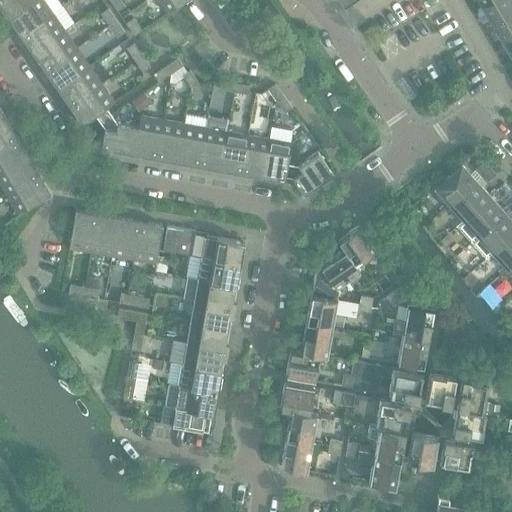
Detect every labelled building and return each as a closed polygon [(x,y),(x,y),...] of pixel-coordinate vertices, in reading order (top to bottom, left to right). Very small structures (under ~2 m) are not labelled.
[(0,0),(0,3),(8,15),(30,0),(0,0)] [(30,0),(8,15),(20,33),(62,4),(59,0),(30,0)] [(109,0),(117,11),(125,5),(121,0),(109,0)] [(158,0),(167,12),(184,0),(158,0)] [(511,0),(492,0),(482,6),(492,24),(511,12),(511,0)] [(75,22),(63,4),(62,4),(20,33),(33,51),(65,29),(65,28),(75,22)] [(107,8),(100,13),(108,25),(115,20),(107,8)] [(511,12),(492,24),(503,42),(511,36),(511,12)] [(134,36),(141,31),(132,18),(125,23),(134,36)] [(116,37),(124,32),(115,20),(108,25),(116,37)] [(33,51),(45,69),(77,46),(65,29),(33,51)] [(511,36),(503,42),(511,57),(511,36)] [(134,41),(128,46),(136,58),(143,53),(134,41)] [(45,69),(57,86),(89,64),(77,46),(45,69)] [(144,70),(151,65),(143,53),(136,58),(144,70)] [(182,64),(177,56),(166,64),(171,72),(182,64)] [(57,86),(69,104),(70,104),(102,82),(89,64),(57,86)] [(154,72),(159,80),(171,72),(166,64),(154,72)] [(191,86),(198,81),(190,69),(183,74),(191,86)] [(221,79),(220,88),(234,90),(235,82),(221,79)] [(82,122),(114,100),(102,82),(70,104),(82,122)] [(248,93),(250,84),(235,82),(234,90),(248,93)] [(276,83),(269,88),(277,100),(284,95),(276,83)] [(142,93),(131,101),(138,111),(149,103),(142,93)] [(285,112),(293,107),(284,95),(277,100),(285,112)] [(119,123),(112,112),(101,120),(106,127),(103,146),(136,153),(140,127),(119,123)] [(143,114),(141,127),(140,127),(136,153),(158,157),(165,118),(143,114)] [(0,121),(0,146),(19,135),(8,117),(0,121)] [(158,157),(178,160),(179,161),(186,122),(165,118),(158,157)] [(179,161),(199,164),(200,165),(207,126),(186,122),(179,161)] [(200,165),(221,168),(222,168),(229,130),(207,126),(200,165)] [(222,168),(242,172),(243,172),(250,134),(229,130),(222,168)] [(243,172),(263,176),(265,176),(272,138),(250,134),(243,172)] [(0,146),(0,171),(30,154),(19,135),(0,146)] [(290,163),(294,142),(272,138),(265,176),(286,180),(287,176),(290,163)] [(333,174),(317,152),(300,165),(290,163),(287,176),(294,177),(306,194),(333,174)] [(0,171),(0,180),(7,192),(8,193),(41,173),(30,154),(0,171)] [(484,162),(475,171),(480,177),(490,169),(484,162)] [(461,165),(435,188),(450,205),(476,181),(461,165)] [(486,183),(495,174),(490,169),(480,177),(486,183)] [(19,212),(53,191),(41,173),(8,193),(19,212)] [(476,181),(450,205),(464,220),(464,221),(491,197),(476,181)] [(464,220),(457,227),(471,244),(505,213),(491,197),(464,221),(464,220)] [(76,208),(69,245),(91,249),(98,211),(90,210),(76,207),(76,208)] [(98,211),(91,249),(112,254),(120,215),(98,211)] [(511,220),(505,213),(471,244),(486,260),(494,253),(493,253),(511,235),(511,220)] [(120,215),(112,254),(134,258),(141,220),(120,215)] [(141,220),(134,258),(155,262),(157,254),(162,224),(141,220)] [(167,224),(165,233),(177,235),(181,236),(183,227),(167,224)] [(359,225),(338,239),(345,248),(355,263),(376,249),(359,225)] [(183,227),(181,236),(194,239),(196,230),(183,227)] [(167,234),(164,250),(173,251),(176,236),(167,234)] [(204,235),(200,257),(239,265),(243,242),(204,235)] [(511,235),(493,253),(494,253),(508,269),(511,264),(511,235)] [(315,268),(310,294),(311,294),(336,299),(337,299),(338,290),(336,286),(359,270),(355,263),(345,248),(321,264),(315,268)] [(189,255),(185,277),(187,277),(233,286),(235,286),(239,265),(200,257),(189,255)] [(392,270),(385,274),(392,284),(398,279),(392,270)] [(87,275),(86,285),(98,287),(100,278),(87,275)] [(187,277),(183,297),(192,299),(192,300),(233,308),(235,298),(231,297),(233,286),(187,277)] [(407,281),(398,287),(404,296),(413,290),(407,281)] [(71,283),(69,292),(82,294),(84,285),(71,283)] [(84,285),(82,294),(98,297),(99,288),(98,287),(86,285),(84,285)] [(121,292),(119,301),(125,302),(127,293),(121,292)] [(127,293),(125,302),(147,307),(149,298),(127,293)] [(311,294),(306,322),(331,327),(331,324),(333,313),(336,299),(311,294)] [(360,294),(358,303),(371,305),(372,297),(360,294)] [(336,299),(333,313),(344,315),(356,317),(357,309),(358,303),(337,299),(336,299)] [(192,300),(189,321),(226,328),(228,314),(232,315),(233,308),(192,300)] [(358,303),(357,309),(370,311),(371,306),(371,305),(358,303)] [(394,318),(392,332),(401,333),(428,338),(433,309),(424,308),(406,305),(404,320),(394,318)] [(118,308),(116,316),(131,319),(133,310),(118,308)] [(133,310),(131,319),(137,320),(145,321),(146,313),(133,310)] [(136,326),(135,334),(142,336),(145,321),(137,320),(136,326)] [(189,321),(185,342),(225,350),(227,340),(223,340),(226,328),(189,321)] [(306,322),(301,351),(319,354),(326,356),(331,327),(306,322)] [(401,333),(397,361),(423,366),(423,363),(428,338),(401,333)] [(134,336),(132,348),(140,349),(142,336),(135,334),(134,336)] [(172,340),(168,361),(170,362),(218,371),(221,356),(223,357),(224,357),(225,350),(185,342),(172,340)] [(370,345),(368,357),(381,359),(381,358),(384,342),(371,340),(370,345)] [(363,344),(361,356),(368,357),(370,345),(363,344)] [(290,349),(285,375),(314,380),(319,354),(301,351),(290,349)] [(350,374),(348,386),(352,387),(377,391),(377,390),(378,386),(381,365),(360,361),(353,360),(350,374)] [(130,361),(128,375),(135,376),(138,362),(130,361)] [(170,362),(166,382),(169,383),(217,392),(220,371),(218,371),(170,362)] [(393,367),(389,392),(410,396),(417,398),(422,372),(393,367)] [(428,380),(424,399),(427,399),(437,401),(446,403),(449,403),(453,380),(454,375),(451,374),(442,373),(432,371),(430,370),(428,380)] [(343,373),(341,385),(348,386),(350,374),(343,373)] [(125,392),(124,396),(132,397),(135,376),(128,375),(125,392)] [(135,376),(132,397),(144,399),(148,379),(135,376)] [(461,381),(456,405),(480,409),(485,381),(462,376),(461,381)] [(284,381),(280,407),(290,409),(308,412),(313,386),(284,381)] [(169,383),(165,404),(175,406),(172,423),(201,429),(205,412),(210,413),(213,413),(217,392),(169,383)] [(334,390),(331,402),(344,404),(347,392),(334,390)] [(347,392),(344,404),(352,406),(355,394),(351,393),(347,392)] [(381,398),(376,424),(404,429),(404,428),(408,403),(381,398)] [(490,402),(489,409),(498,411),(499,404),(490,402)] [(456,405),(452,430),(468,433),(480,435),(485,410),(480,409),(456,405)] [(290,409),(285,437),(311,442),(317,413),(308,412),(290,409)] [(511,418),(505,417),(503,430),(511,431),(511,418)] [(369,423),(367,437),(374,438),(371,452),(399,457),(400,452),(404,429),(376,424),(369,423)] [(406,458),(410,459),(418,461),(429,463),(432,463),(432,460),(437,434),(434,434),(423,432),(416,431),(411,430),(407,454),(406,458)] [(444,436),(439,461),(442,461),(457,464),(463,465),(468,466),(469,461),(470,453),(471,450),(473,441),(470,440),(467,440),(447,436),(444,436)] [(285,437),(280,466),(286,467),(306,471),(311,442),(285,437)] [(330,438),(328,445),(340,447),(342,440),(330,438)] [(347,441),(346,447),(358,449),(359,443),(347,441)] [(328,445),(327,452),(339,454),(340,447),(328,445)] [(346,447),(345,455),(357,457),(358,449),(346,447)] [(357,457),(356,462),(369,464),(366,481),(391,485),(394,485),(399,457),(371,452),(369,451),(358,449),(357,457)] [(438,499),(435,511),(466,511),(468,505),(438,499)]
